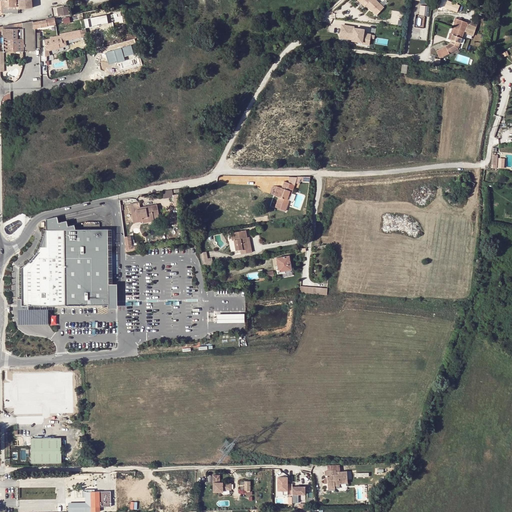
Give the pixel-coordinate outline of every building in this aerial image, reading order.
[(2,0),(3,13),(18,13),(18,9),(19,8),(17,0),(2,0)] [(31,0),(17,0),(19,8),(19,9),(33,7),(31,0)] [(357,0),(365,7),(366,6),(377,16),(384,8),(375,0),(357,0)] [(123,5),(70,14),(65,15),(55,17),(54,17),(39,20),(33,21),(35,28),(56,24),(125,12),(123,5)] [(430,15),(430,5),(421,5),(420,14),(430,15)] [(468,23),(458,19),(455,27),(465,31),(466,31),(465,32),(467,32),(474,35),(476,27),(467,24),(468,23)] [(33,21),(23,23),(23,28),(24,28),(24,50),(35,50),(35,48),(35,35),(35,33),(35,28),(33,21)] [(62,34),(58,36),(50,37),(50,38),(46,39),(45,40),(46,47),(51,46),(52,50),(66,47),(66,45),(67,45),(67,43),(66,43),(65,38),(110,29),(109,24),(62,33),(62,34)] [(355,28),(343,26),(341,38),(353,40),(353,41),(363,43),(363,44),(370,45),(372,36),(364,34),(365,31),(355,29),(355,28)] [(465,31),(455,27),(455,28),(451,40),(450,43),(452,44),(459,46),(465,31)] [(24,28),(23,28),(3,28),(3,51),(24,50),(24,28)] [(123,30),(125,37),(132,36),(129,28),(123,30)] [(450,43),(448,48),(447,47),(437,52),(440,57),(449,53),(458,49),(457,49),(457,48),(451,46),(452,44),(450,43)] [(108,60),(134,54),(132,45),(106,52),(108,60)] [(2,99),(1,101),(1,105),(11,102),(10,92),(9,92),(7,93),(6,94),(4,96),(3,97),(2,99)] [(475,183),(469,180),(470,180),(470,179),(470,178),(470,177),(469,176),(468,175),(468,174),(467,174),(466,174),(465,173),(464,173),(463,174),(462,174),(461,175),(460,176),(460,177),(459,178),(460,179),(460,180),(460,181),(461,182),(462,183),(463,183),(472,188),(475,183)] [(288,183),(295,185),(296,183),(295,183),(297,177),(289,177),(289,180),(288,183)] [(284,181),(282,185),(285,187),(284,189),(281,188),(279,187),(276,196),(278,197),(275,206),(286,210),(288,203),(286,202),(287,200),(289,195),(290,191),(292,192),(295,185),(288,183),(284,181)] [(172,190),(162,192),(163,199),(173,197),(172,190)] [(130,204),(131,210),(136,210),(137,215),(138,220),(142,219),(143,221),(148,220),(148,222),(154,221),(154,219),(159,218),(157,204),(145,206),(146,208),(141,209),(140,207),(139,202),(130,204)] [(46,219),(46,230),(39,246),(35,255),(29,261),(21,267),(21,306),(108,305),(108,310),(113,310),(116,310),(117,310),(117,286),(108,286),(107,229),(74,229),(74,225),(67,226),(66,220),(58,222),(57,216),(46,219)] [(231,233),(232,240),(234,240),(236,250),(243,249),(244,253),(252,252),(251,248),(249,248),(247,237),(245,238),(245,235),(246,235),(246,230),(231,233)] [(234,240),(232,240),(235,255),(244,253),(243,249),(236,250),(234,240)] [(289,255),(276,257),(279,272),(285,271),(285,269),(291,268),(289,255)] [(208,258),(201,259),(203,266),(213,264),(212,257),(208,258)] [(159,263),(145,263),(146,328),(160,327),(159,263)] [(180,263),(165,263),(166,328),(180,328),(180,263)] [(139,264),(125,265),(126,306),(126,328),(140,328),(139,264)] [(194,269),(185,269),(186,329),(199,329),(200,294),(197,293),(194,269)] [(301,293),(328,295),(329,289),(302,286),(301,293)] [(48,307),(19,307),(19,322),(48,322),(48,307)] [(233,324),(245,324),(244,315),(234,315),(217,316),(217,324),(233,324)] [(115,318),(67,320),(67,335),(115,333),(115,318)] [(61,438),(31,439),(32,465),(62,464),(61,438)] [(327,473),(336,472),(336,476),(339,476),(338,473),(339,473),(339,466),(327,467),(327,473)] [(135,471),(126,472),(126,489),(143,489),(143,484),(135,484),(135,471)] [(93,472),(73,473),(73,479),(74,479),(74,484),(90,483),(90,484),(94,484),(93,472)] [(336,476),(336,472),(327,473),(325,473),(325,477),(328,477),(328,481),(328,486),(329,487),(335,487),(340,487),(340,485),(348,484),(347,473),(339,473),(338,473),(339,476),(336,476)] [(213,492),(220,493),(220,490),(223,490),(231,490),(231,483),(222,483),(222,482),(220,482),(220,475),(213,475),(213,492)] [(288,478),(279,478),(278,491),(283,491),(283,495),(293,495),(293,487),(293,484),(288,484),(288,478)] [(306,487),(293,487),(293,495),(293,503),(299,504),(299,495),(306,495),(306,487)] [(93,492),(82,492),(82,498),(85,498),(85,503),(74,503),(74,511),(84,511),(85,511),(109,511),(109,505),(113,505),(113,491),(109,491),(104,492),(100,492),(100,489),(93,489),(93,492)]
